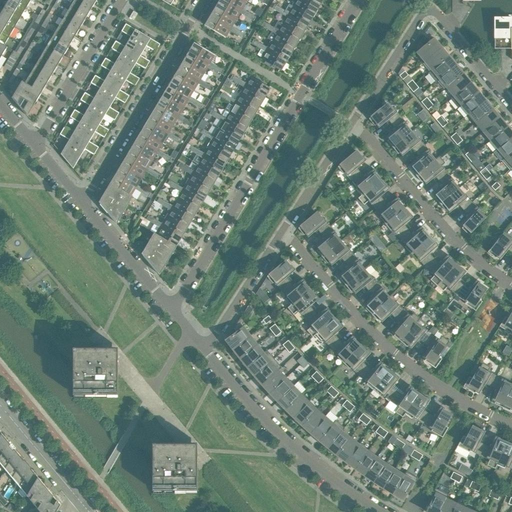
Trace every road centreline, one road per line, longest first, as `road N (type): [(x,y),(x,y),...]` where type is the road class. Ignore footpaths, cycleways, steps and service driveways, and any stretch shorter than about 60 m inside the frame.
road 1 (residential): [(172,311),(357,0)]
road 2 (residential): [(511,423),(415,369),(283,229)]
road 3 (residential): [(511,103),(429,10),(354,117)]
road 4 (residential): [(83,201),(204,0)]
road 5 (residential): [(372,508),(286,441),(205,349)]
road 6 (residential): [(511,283),(463,247),(354,117)]
road 7 (residential): [(36,146),(123,0)]
road 8 (residential): [(283,229),(205,349)]
road 9 (residential): [(172,311),(83,201)]
road 10 (residential): [(354,117),(283,229)]
